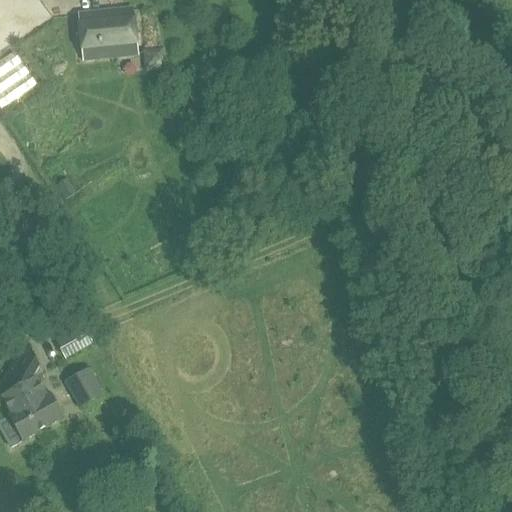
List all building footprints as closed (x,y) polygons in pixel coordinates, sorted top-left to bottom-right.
[(77,13),(82,58),(136,52),(132,8),(77,13)] [(66,181),(56,187),(65,201),(75,194),(66,181)] [(66,362),(87,350),(94,347),(85,331),(83,327),(55,342),(66,362)] [(17,345),(0,380),(0,399),(35,379),(37,377),(17,345)] [(62,378),(77,403),(100,389),(84,364),(62,378)] [(0,423),(0,430),(11,450),(63,418),(47,393),(44,394),(35,379),(4,397),(15,415),(0,423)]
